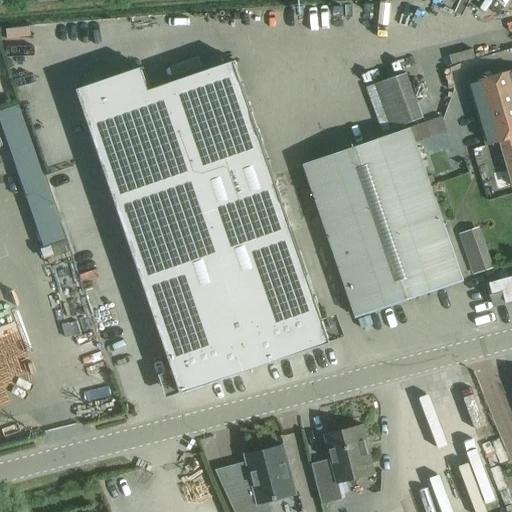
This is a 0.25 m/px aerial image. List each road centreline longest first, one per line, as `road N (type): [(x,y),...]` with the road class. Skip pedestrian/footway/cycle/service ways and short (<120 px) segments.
road 1 (unclassified): [(0,479),(478,348)]
road 2 (unknown): [(511,45),(263,81)]
